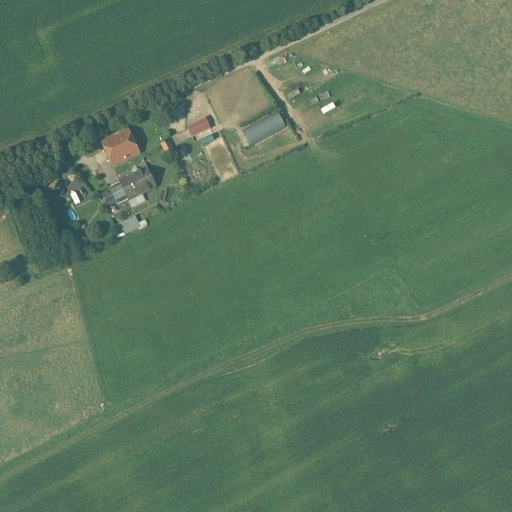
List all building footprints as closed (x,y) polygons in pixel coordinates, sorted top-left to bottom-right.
[(252,146),(288,126),(280,111),(244,131),(252,146)] [(146,120),(100,142),(113,167),(158,146),(146,120)] [(205,120),(188,128),(192,137),(210,129),(205,120)] [(167,141),(161,144),(166,153),(172,149),(167,141)] [(146,169),(119,182),(121,186),(128,198),(129,201),(156,188),(146,169)] [(128,198),(121,186),(101,196),(107,208),(128,198)] [(148,226),(146,221),(140,223),(138,217),(118,224),(121,231),(125,230),(126,234),(148,226)]
